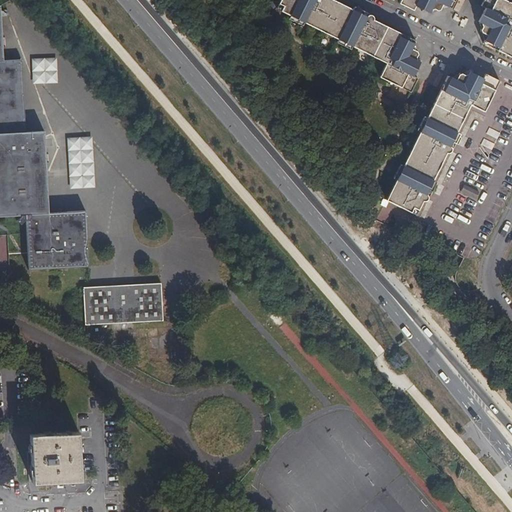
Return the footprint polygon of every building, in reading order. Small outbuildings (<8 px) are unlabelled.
[(416,41),(401,35),(331,0),(281,0),(277,10),(299,21),(297,24),(303,27),(305,24),(347,44),(346,48),(352,51),(353,47),(387,64),(380,78),(411,93),(418,79),(414,76),(420,64),(415,61),(418,55),(419,54),(417,53),(411,50),(414,44),(416,41)] [(452,9),(455,0),(400,0),(399,3),(414,10),(416,6),(429,13),(432,8),(437,11),(439,12),(440,10),(443,4),(449,7),(452,9)] [(511,4),(503,0),(483,0),(481,6),(486,8),(479,22),(485,25),(482,30),(481,32),(483,33),(487,35),(485,40),(483,43),(497,50),(511,57),(511,4)] [(0,216),(24,215),(27,269),(87,267),(84,211),(48,213),(43,132),(24,133),(20,61),(3,62),(0,14),(0,216)] [(485,112),(500,81),(486,74),(483,78),(467,70),(468,67),(464,65),(461,73),(450,77),(448,76),(441,90),(423,127),(420,125),(417,130),(421,132),(400,174),(396,172),(393,179),(396,180),(387,200),(417,215),(471,105),(485,112)] [(162,320),(160,284),(83,288),(85,325),(162,320)] [(81,480),(78,432),(29,435),(32,483),(81,480)]
